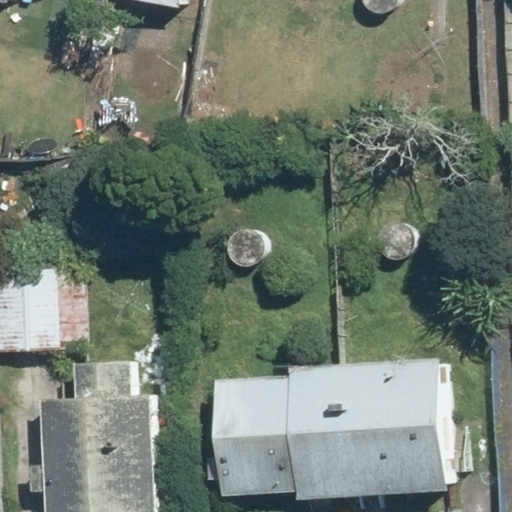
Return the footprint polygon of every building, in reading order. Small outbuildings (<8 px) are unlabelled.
[(374,0),(377,7),(384,13),(394,15),(403,12),(410,5),(410,0),(374,0)] [(162,54),(115,52),(114,110),(146,111),(147,82),(161,83),(162,54)] [(419,224),(409,222),(400,225),(393,233),(391,242),(394,252),(402,258),(411,260),(421,257),(427,250),(429,240),(426,231),(419,224)] [(271,230),(261,228),(252,231),(245,238),(243,248),(246,257),(253,264),(263,266),(272,263),(279,255),(281,246),(278,236),(271,230)] [(11,351),(103,348),(100,264),(8,267),(11,351)] [(313,498),(463,490),(456,357),(306,365),(307,374),(232,378),(239,494),(313,490),(313,498)] [(58,511),(170,511),(166,393),(148,394),(146,360),(90,362),(92,395),(54,396),(58,511)]
